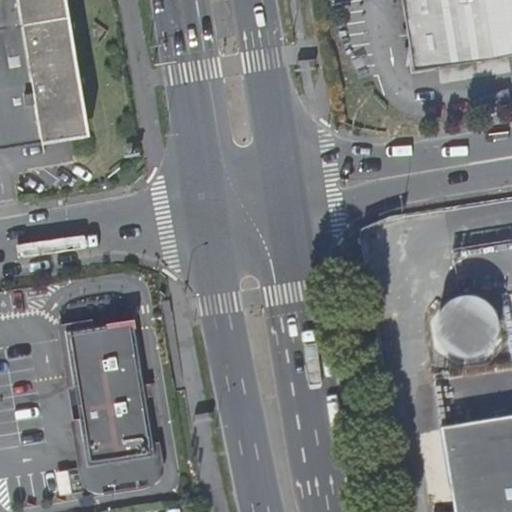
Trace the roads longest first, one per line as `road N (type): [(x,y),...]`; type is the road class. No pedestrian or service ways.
road 1 (trunk): [(325,511),(278,197)]
road 2 (trunk): [(208,212),(262,511)]
road 3 (unclassified): [(278,197),(511,156)]
road 4 (trunk): [(175,0),(208,212)]
road 5 (unclassified): [(0,248),(208,212)]
road 6 (trunk): [(278,197),(249,0)]
